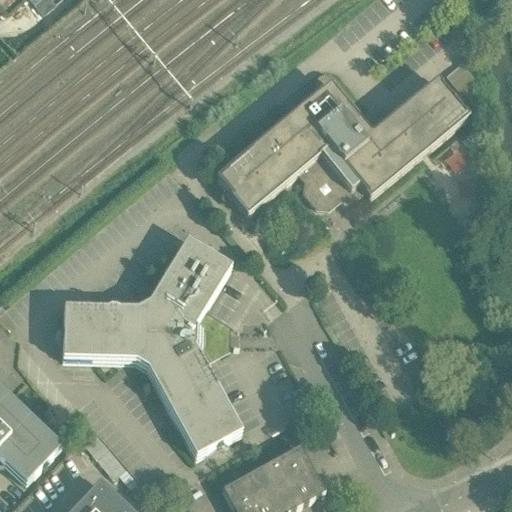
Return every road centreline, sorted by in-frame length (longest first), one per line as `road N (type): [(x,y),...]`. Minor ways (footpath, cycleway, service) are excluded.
road 1 (unknown): [(326,389),(255,455),(220,473),(153,460),(114,432),(53,367),(50,315),(75,274),(161,231),(218,216)]
road 2 (unknown): [(218,216),(200,191),(204,144),(286,84),(350,64),(382,77),(408,102)]
road 3 (unclassified): [(389,511),(293,322)]
